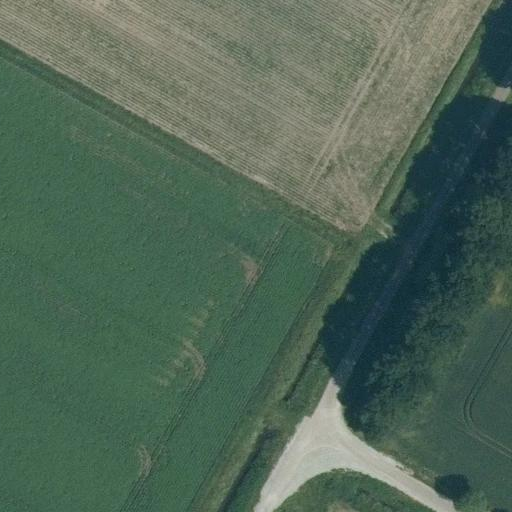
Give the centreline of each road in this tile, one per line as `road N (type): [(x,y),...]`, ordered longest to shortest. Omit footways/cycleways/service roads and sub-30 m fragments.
road 1 (residential): [(314,427),(511,79)]
road 2 (unclassified): [(461,511),(314,427)]
